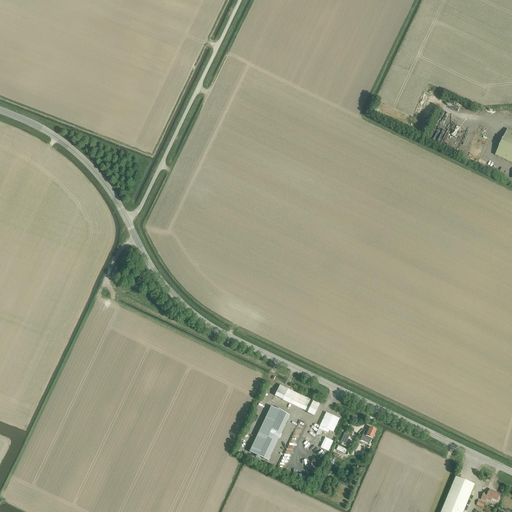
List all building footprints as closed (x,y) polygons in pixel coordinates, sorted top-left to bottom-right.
[(511,132),(508,130),(495,156),(511,163),(511,132)] [(314,415),(319,405),(280,386),(275,397),(314,415)] [(250,453),(268,461),(289,415),(270,407),(250,453)] [(326,413),(320,426),(316,434),(319,435),(321,430),(328,433),(329,431),(333,433),(339,420),(326,413)] [(371,439),(372,440),(376,431),(370,428),(367,433),(364,432),(365,431),(364,431),(360,441),(369,444),(368,445),(369,445),(371,439)] [(340,442),(346,444),(349,436),(344,434),(340,442)] [(324,450),(329,440),(325,438),(321,448),(324,450)] [(338,446),(336,450),(345,454),(347,450),(338,446)] [(456,477),(441,511),(463,511),(475,485),(456,477)] [(484,494),(481,500),(486,502),(486,500),(491,502),(492,499),(498,501),(501,494),(497,493),(496,494),(490,491),(488,495),(484,494)] [(477,505),(485,509),(487,504),(479,500),(477,505)]
